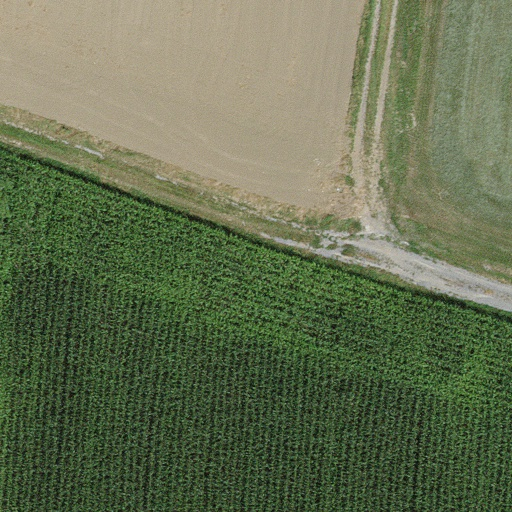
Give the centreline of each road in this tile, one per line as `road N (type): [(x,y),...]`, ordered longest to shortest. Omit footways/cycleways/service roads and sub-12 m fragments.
road 1 (track): [(411,267),(0,128)]
road 2 (track): [(511,299),(411,267),(389,247),(364,154),(386,0)]
